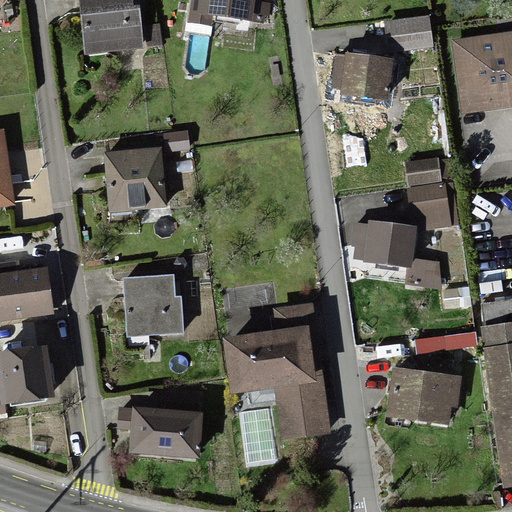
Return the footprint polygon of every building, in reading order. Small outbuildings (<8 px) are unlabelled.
[(132,0),(111,0),(82,3),(86,45),(136,41),(132,0)] [(424,13),(389,16),(390,35),(426,33),(424,13)] [(511,21),(443,30),(451,97),(511,88),(511,21)] [(395,54),(337,46),(332,82),(390,90),(395,54)] [(0,199),(8,199),(0,128),(0,199)] [(158,149),(107,152),(111,207),(161,204),(158,149)] [(435,158),(406,159),(407,184),(436,183),(435,158)] [(411,221),(368,216),(364,251),(407,256),(411,221)] [(45,265),(0,272),(0,311),(51,303),(45,265)] [(175,271),(123,273),(125,327),(178,324),(175,271)] [(511,318),(483,322),(501,475),(511,474),(511,318)] [(304,324),(225,333),(231,380),(310,372),(304,324)] [(38,335),(0,342),(0,348),(9,394),(48,386),(38,335)] [(457,372),(394,362),(388,405),(450,415),(457,372)] [(321,375),(277,380),(283,433),(327,428),(321,375)] [(198,405),(132,401),(129,440),(196,444),(198,405)]
